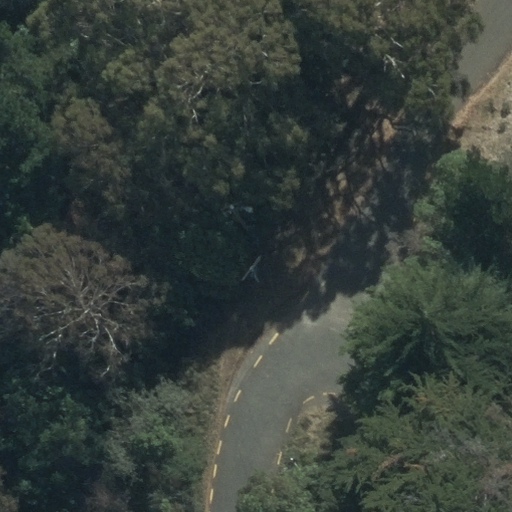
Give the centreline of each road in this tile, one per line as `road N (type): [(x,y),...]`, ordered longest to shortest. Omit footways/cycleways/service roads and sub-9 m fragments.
road 1 (residential): [(344,355),(391,364),(423,411),(446,511)]
road 2 (residential): [(344,355),(314,359),(283,381),(254,427),(245,511)]
